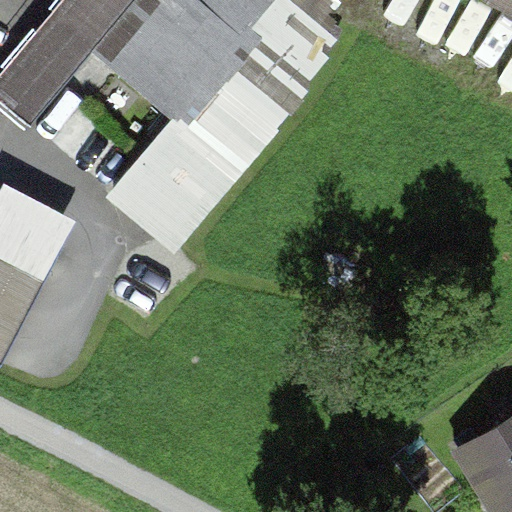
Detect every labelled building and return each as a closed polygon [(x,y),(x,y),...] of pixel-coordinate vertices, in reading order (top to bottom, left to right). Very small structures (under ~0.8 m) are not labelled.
[(60,0),(0,72),(0,93),(34,122),(100,43),(122,62),(174,0),(60,0)] [(324,53),(360,9),(348,0),(174,0),(122,62),(182,111),(259,175),(346,71),(324,53)] [(511,0),(488,0),(511,14),(511,0)] [(117,189),(194,253),(259,175),(182,111),(117,189)] [(83,212),(11,175),(0,196),(0,248),(51,275),(83,212)] [(0,356),(7,360),(51,275),(0,248),(0,356)] [(505,511),(511,508),(511,421),(462,451),(497,511),(505,511)]
